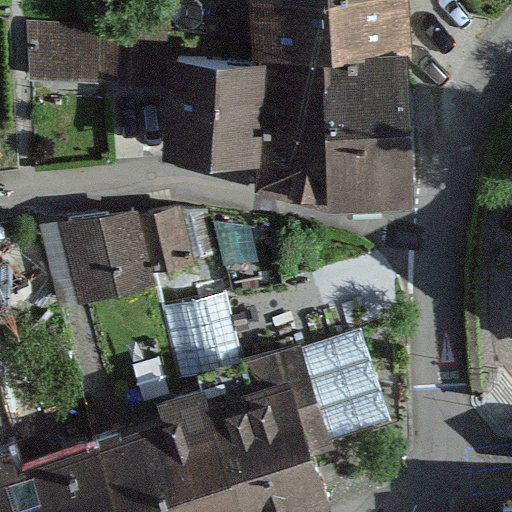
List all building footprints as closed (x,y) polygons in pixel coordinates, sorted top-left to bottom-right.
[(258,0),(261,48),(271,47),(330,44),(405,40),(402,0),(258,0)] [(153,30),(37,25),(35,68),(151,73),(153,30)] [(405,40),(330,44),(337,180),(412,176),(405,40)] [(264,162),(337,180),(330,44),(271,47),(264,162)] [(178,53),(174,140),(243,143),(247,56),(178,53)] [(165,199),(86,217),(106,303),(185,284),(165,199)] [(207,398),(246,511),(294,511),(332,499),(309,434),(383,408),(354,326),(201,380),(207,398)] [(91,439),(116,511),(246,511),(207,398),(91,439)] [(116,511),(91,439),(0,470),(0,511),(116,511)] [(497,511),(511,511),(511,491),(496,493),(497,511)]
